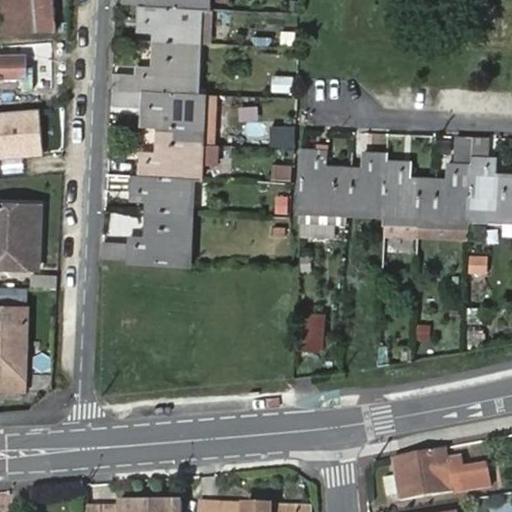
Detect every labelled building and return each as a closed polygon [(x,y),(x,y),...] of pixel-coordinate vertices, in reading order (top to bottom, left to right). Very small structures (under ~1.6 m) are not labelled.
[(0,0),(0,15),(2,34),(56,29),(53,0),(0,0)] [(288,0),(288,10),(299,11),(299,0),(288,0)] [(154,31),(153,41),(196,42),(197,7),(140,4),(139,21),(154,21),(154,31)] [(138,30),(154,31),(154,21),(139,21),(138,30)] [(284,32),(283,42),(295,43),(296,33),(284,32)] [(115,88),(117,89),(194,91),(196,43),(196,42),(153,41),(153,64),(152,74),(137,74),(116,73),(115,88)] [(0,56),(0,76),(25,76),(25,56),(0,56)] [(30,88),(55,89),(55,57),(30,57),(30,88)] [(152,74),(153,64),(137,63),(137,74),(152,74)] [(274,74),(273,91),(293,91),(294,75),(274,74)] [(160,109),(160,124),(176,125),(175,129),(185,130),(184,139),(198,139),(200,92),(194,91),(117,89),(117,107),(143,109),(160,109)] [(39,108),(0,111),(0,158),(43,156),(39,108)] [(142,123),(160,124),(160,109),(143,109),(142,123)] [(197,157),(216,158),(217,140),(184,139),(185,130),(175,129),(176,125),(160,124),(158,149),(158,158),(140,157),(138,174),(190,176),(196,177),(197,157)] [(242,143),(241,131),(220,132),(221,144),(242,143)] [(447,181),(436,181),(435,196),(420,196),(418,237),(468,240),(470,213),(473,135),(456,134),(455,165),(454,182),(447,181)] [(511,215),(511,172),(495,172),(488,171),(490,155),(490,136),(473,135),(470,213),(511,215)] [(269,147),(234,144),(231,169),(266,172),(269,147)] [(301,203),(349,206),(351,163),(329,162),(330,149),(304,146),(301,203)] [(158,158),(158,149),(140,147),(140,157),(158,158)] [(349,206),(385,209),(387,156),(387,151),(373,150),(372,165),(364,164),(351,163),(349,206)] [(364,150),(364,164),(372,165),(373,150),(364,150)] [(497,155),(490,155),(488,171),(495,172),(497,155)] [(385,209),(384,235),(418,237),(420,196),(435,196),(436,181),(436,176),(411,174),(400,174),(401,157),(387,156),(385,209)] [(413,158),(401,157),(400,174),(411,174),(413,158)] [(292,179),(294,163),(271,161),(270,177),(292,179)] [(145,201),(146,208),(189,209),(190,176),(138,174),(132,174),(131,190),(146,190),(145,201)] [(146,190),(131,190),(130,200),(145,201),(146,190)] [(281,197),(280,212),(288,213),(289,196),(281,197)] [(41,205),(0,203),(0,248),(5,248),(4,265),(38,267),(41,205)] [(349,206),(301,203),(301,222),(349,224),(349,206)] [(104,242),(103,259),(186,263),(189,209),(146,208),(144,235),(144,244),(128,242),(104,242)] [(144,244),(144,235),(129,234),(128,242),(144,244)] [(487,273),(489,255),(471,253),(469,271),(487,273)] [(58,275),(31,274),(30,287),(58,288),(58,275)] [(0,302),(0,377),(27,378),(29,304),(0,302)] [(448,303),(447,316),(460,317),(461,303),(448,303)] [(299,312),(297,348),(325,350),(327,313),(299,312)] [(27,378),(0,377),(0,389),(27,391),(27,378)] [(448,460),(446,448),(394,458),(401,500),(453,491),(451,477),(464,476),(461,458),(448,460)] [(180,511),(180,500),(117,500),(117,505),(101,506),(100,511),(180,511)]
